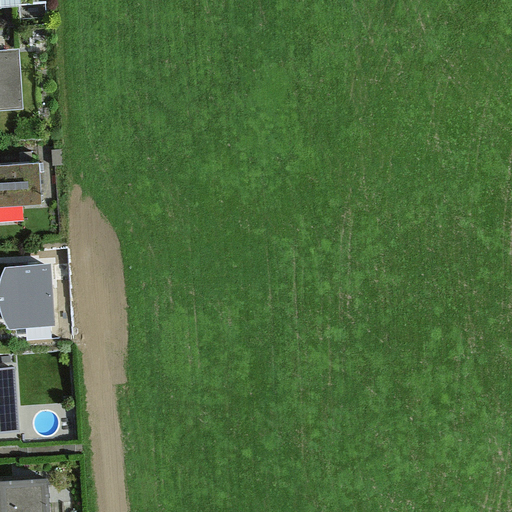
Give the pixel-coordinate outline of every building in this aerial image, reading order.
[(20,54),(0,55),(0,108),(22,107),(20,54)] [(38,163),(0,165),(0,206),(40,204),(38,163)] [(0,329),(53,326),(49,265),(0,268),(0,329)] [(14,370),(0,370),(0,429),(18,429),(14,370)] [(48,511),(47,481),(0,483),(0,511),(48,511)]
